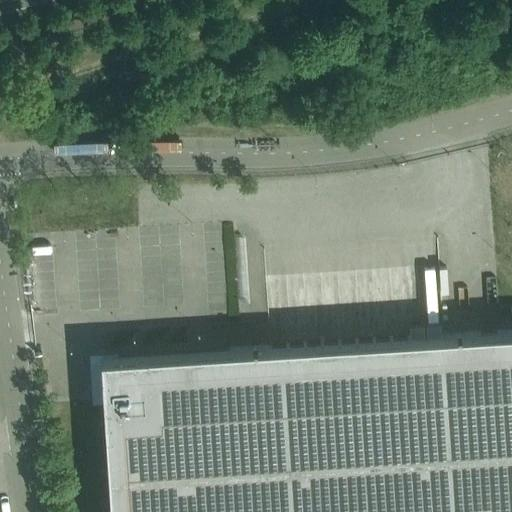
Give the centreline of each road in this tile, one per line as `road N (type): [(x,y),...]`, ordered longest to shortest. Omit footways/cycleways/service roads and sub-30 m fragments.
road 1 (unclassified): [(0,161),(294,153),(427,135),(511,110)]
road 2 (unclassified): [(32,511),(0,290)]
